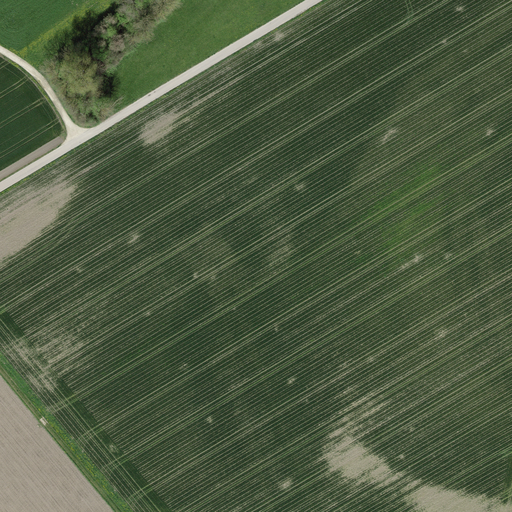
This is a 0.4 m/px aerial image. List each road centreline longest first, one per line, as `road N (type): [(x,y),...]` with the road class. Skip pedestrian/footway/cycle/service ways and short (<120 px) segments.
road 1 (unclassified): [(0,186),(312,0)]
road 2 (track): [(118,511),(0,369)]
road 3 (track): [(0,47),(48,83),(82,135)]
